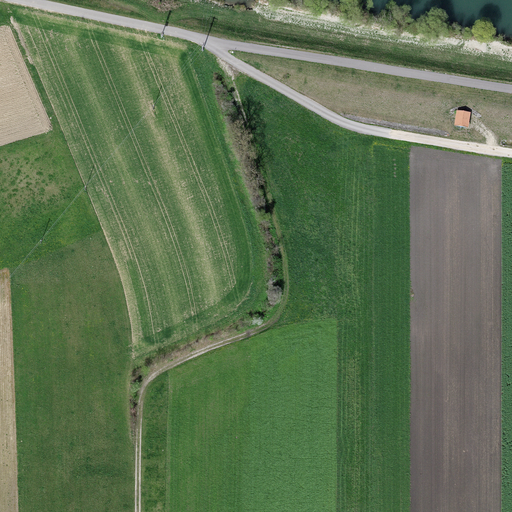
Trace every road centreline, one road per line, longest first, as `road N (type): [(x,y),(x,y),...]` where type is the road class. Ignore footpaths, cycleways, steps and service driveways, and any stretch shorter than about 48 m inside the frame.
road 1 (track): [(139,511),(142,384),(285,308),(292,273),(264,163),(220,42),(238,62),(370,132),(511,151)]
road 2 (unclassified): [(511,88),(220,42),(22,0)]
